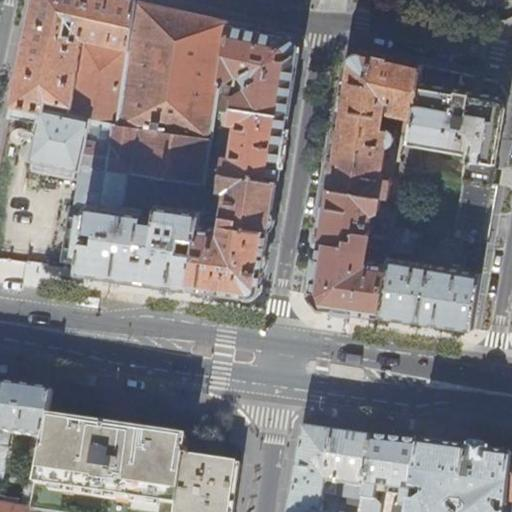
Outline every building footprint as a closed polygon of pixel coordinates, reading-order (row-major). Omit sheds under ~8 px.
[(33,0),(27,31),(11,103),(71,116),(114,125),(118,126),(135,0),(33,0)] [(135,0),(118,126),(114,125),(108,170),(106,178),(104,194),(102,207),(88,205),(78,271),(86,272),(134,279),(190,287),(194,259),(199,226),(201,210),(157,204),(155,214),(125,209),(138,128),(212,139),(216,110),(218,96),(220,81),(229,20),(137,0),(135,0)] [(291,34),(229,20),(220,81),(227,82),(238,74),(242,75),(248,82),(247,88),(241,86),(238,89),(241,93),(233,98),(218,96),(216,110),(231,112),(232,112),(233,106),(289,113),(294,82),(300,48),(291,34)] [(344,86),(341,109),(384,115),(386,101),(390,100),(389,111),(405,114),(402,132),(410,134),(413,120),(422,64),(362,51),(348,60),(344,86)] [(460,90),(463,73),(422,64),(413,120),(410,134),(404,169),(421,172),(420,144),(468,153),(463,179),(464,179),(493,184),(493,181),(500,140),(506,107),(497,96),(460,90)] [(71,116),(11,103),(9,116),(38,122),(29,158),(33,159),(32,168),(34,170),(70,179),(73,176),(75,169),(79,169),(80,165),(81,166),(108,170),(114,125),(71,116)] [(284,146),(289,113),(233,106),(232,112),(231,112),(229,121),(238,122),(232,156),(210,153),(209,160),(207,169),(279,179),(284,146)] [(334,150),(328,185),(399,198),(402,182),(382,178),(387,146),(390,145),(394,142),(395,140),(395,136),(395,134),(394,132),(392,130),(391,129),(390,129),(382,127),(384,115),(341,109),(334,150)] [(210,153),(212,139),(138,128),(125,209),(155,214),(157,204),(201,210),(203,198),(205,186),(207,169),(209,160),(210,153)] [(106,178),(108,170),(81,166),(75,202),(87,204),(88,196),(93,192),(104,194),(106,178)] [(194,259),(190,287),(251,296),(261,287),(270,237),(279,179),(207,169),(205,186),(227,189),(221,229),(199,226),(194,259)] [(389,258),(380,314),(388,315),(431,322),(474,328),(499,182),(493,181),(493,184),(464,179),(455,237),(463,238),(460,255),(461,256),(460,261),(465,262),(464,271),(389,258)] [(320,306),(380,314),(389,258),(390,252),(395,226),(397,214),(399,198),(328,185),(319,244),(311,294),(320,306)] [(87,205),(88,205),(102,207),(104,194),(93,192),(88,196),(87,204),(87,205)] [(66,269),(78,271),(88,205),(87,205),(87,204),(75,202),(74,210),(72,210),(64,259),(67,260),(66,269)] [(423,231),(395,226),(390,252),(412,256),(415,245),(420,245),(423,231)] [(49,418),(53,392),(40,390),(21,388),(0,384),(0,471),(7,473),(11,449),(10,449),(12,435),(45,440),(49,418)] [(134,431),(49,418),(45,440),(42,453),(41,461),(40,465),(32,509),(54,511),(234,511),(235,503),(241,463),(189,455),(190,451),(186,451),(188,438),(134,431)] [(322,511),(325,495),(363,501),(374,437),(340,433),(303,428),(288,511),(322,511)] [(374,437),(363,501),(361,511),(380,511),(381,508),(377,498),(379,488),(402,492),(400,504),(399,504),(393,508),(392,511),(409,511),(411,504),(413,492),(420,444),(399,441),(374,437)] [(495,511),(496,505),(507,507),(508,503),(507,503),(511,464),(511,456),(467,450),(420,444),(413,492),(425,494),(424,499),(417,505),(411,504),(409,511),(495,511)] [(21,462),(40,465),(41,461),(42,453),(24,451),(21,462)]
